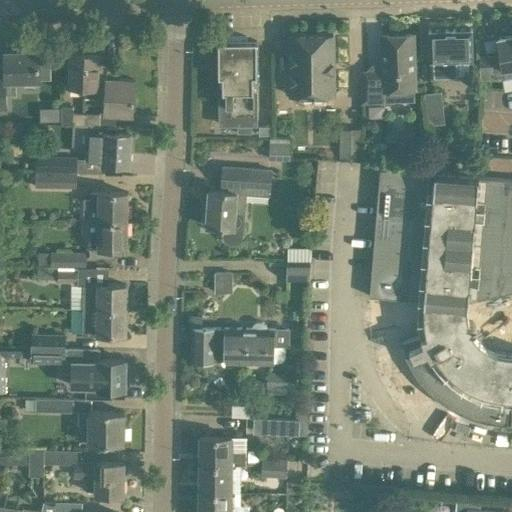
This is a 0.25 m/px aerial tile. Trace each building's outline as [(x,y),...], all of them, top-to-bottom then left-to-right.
[(456,60),(472,60),(472,29),(430,30),(430,61),(438,61),(438,70),(456,70),(456,60)] [(334,94),(333,71),(333,33),(290,34),(291,95),(334,94)] [(415,87),(412,34),(381,35),(383,71),(363,72),(362,103),(385,102),(384,89),(415,87)] [(504,76),(511,74),(511,35),(495,38),(497,58),(476,61),(477,79),(499,77),(504,76)] [(222,76),(223,108),(223,124),(238,124),(238,132),(252,132),(251,124),(253,124),(253,75),(256,75),(256,41),(218,41),(218,76),(222,76)] [(6,78),(1,78),(0,78),(0,109),(5,109),(5,95),(16,95),(16,80),(39,80),(38,52),(6,53),(6,78)] [(108,67),(98,67),(99,53),(70,52),(69,86),(85,86),(84,96),(96,97),(98,79),(107,80),(108,67)] [(98,79),(96,97),(84,96),(84,97),(105,98),(104,112),(132,113),(134,79),(117,78),(118,68),(108,67),(107,80),(98,79)] [(428,124),(445,122),(441,90),(425,92),(428,124)] [(49,120),(58,119),(58,106),(49,107),(49,120)] [(73,113),(72,113),(72,106),(61,106),(61,124),(73,124),(73,113)] [(73,124),(91,125),(99,125),(99,113),(73,113),(73,124)] [(99,125),(91,125),(90,145),(87,145),(87,159),(103,160),(103,163),(130,164),(131,133),(104,132),(104,125),(99,125)] [(271,135),(271,127),(258,127),(258,135),(271,135)] [(360,158),(362,158),(363,128),(340,128),(339,158),(360,158)] [(268,159),(289,159),(289,142),(269,142),(268,159)] [(78,171),(78,156),(18,155),(17,170),(36,170),(78,171)] [(243,236),(243,235),(246,194),(270,195),(272,171),(223,168),(221,191),(209,191),(206,226),(218,226),(218,227),(223,228),(223,235),(223,236),(223,238),(224,240),(226,242),(228,244),(230,244),(232,245),(234,245),(235,244),(237,244),(239,243),(240,241),(242,239),(242,237),(243,236)] [(476,336),(474,333),(473,331),(474,331),(475,330),(475,329),(476,328),(476,327),(476,326),(475,325),(475,324),(474,323),(473,322),(472,322),(471,321),(470,321),(469,322),(468,318),(468,314),(467,309),(467,308),(467,301),(511,290),(511,178),(474,176),(455,174),(380,168),(371,279),(369,296),(424,300),(424,301),(423,304),(424,304),(423,313),(424,318),(424,322),(426,331),(427,334),(401,342),(400,339),(399,340),(403,351),(408,362),(414,372),(421,382),(429,391),(438,399),(440,401),(450,407),(461,413),(472,418),(483,421),(495,423),(511,424),(511,352),(506,352),(502,351),(497,350),(493,349),(489,347),(485,345),(482,342),(479,339),(476,336)] [(77,187),(78,171),(36,170),(35,186),(77,187)] [(84,218),(127,219),(128,192),(91,191),(91,198),(84,198),(84,218)] [(127,219),(84,218),(84,235),(90,235),(90,247),(90,256),(114,256),(115,248),(127,248),(127,219)] [(307,256),(308,245),(284,244),(284,255),(307,256)] [(87,267),(87,251),(51,251),(51,266),(58,266),(58,267),(78,267),(87,267)] [(308,279),(309,259),(286,259),(286,278),(308,279)] [(78,281),(78,267),(58,267),(58,281),(72,281),(78,281)] [(208,272),(208,288),(229,288),(229,272),(208,272)] [(84,296),(83,308),(126,309),(126,285),(126,283),(109,283),(84,283),(84,285),(84,296)] [(126,309),(83,308),(83,334),(97,334),(126,335),(126,309)] [(274,328),(269,328),(268,326),(268,324),(266,322),(264,321),(258,320),(256,321),(254,323),(253,325),(252,328),(225,328),(224,328),(192,328),(191,344),(274,345),(274,328)] [(65,347),(65,335),(42,335),(42,333),(32,333),(32,347),(65,347)] [(274,345),(191,344),(191,361),(224,361),(225,362),(274,362),(274,345)] [(32,347),(0,347),(0,393),(7,393),(6,359),(31,358),(32,347)] [(31,358),(31,361),(74,361),(99,361),(99,359),(99,348),(65,347),(32,347),(31,358)] [(74,361),(74,385),(84,385),(84,399),(113,399),(113,388),(125,388),(125,385),(128,385),(128,371),(125,371),(125,359),(99,359),(99,361),(74,361)] [(268,386),(268,393),(287,393),(287,386),(288,386),(289,373),(267,373),(266,386),(268,386)] [(34,398),(25,398),(25,410),(34,411),(34,398)] [(72,411),(73,398),(34,398),(34,411),(72,411)] [(79,411),(78,423),(89,423),(89,442),(124,443),(125,411),(92,410),(79,410),(79,411)] [(296,419),(254,417),(254,433),(299,435),(308,435),(308,419),(296,419)] [(241,464),(246,464),(247,437),(200,436),(199,464),(241,464)] [(6,462),(30,464),(30,475),(44,475),(44,463),(45,449),(29,449),(29,454),(6,453),(6,455),(6,462)] [(45,449),(44,463),(75,463),(75,475),(96,476),(95,494),(122,494),(123,461),(96,461),(81,461),(81,449),(45,449)] [(274,475),(274,458),(262,458),(261,474),(274,475)] [(274,458),(274,475),(286,475),(287,459),(274,458)] [(199,491),(241,492),(241,464),(199,464),(199,491)] [(241,492),(199,491),(198,511),(230,511),(231,503),(240,504),(241,492)] [(511,511),(479,509),(480,499),(456,497),(454,511),(511,511)] [(365,500),(364,511),(376,511),(377,501),(365,500)] [(40,511),(82,511),(83,502),(44,501),(42,510),(40,511)] [(40,511),(42,510),(23,507),(23,506),(0,502),(0,511),(40,511)]
